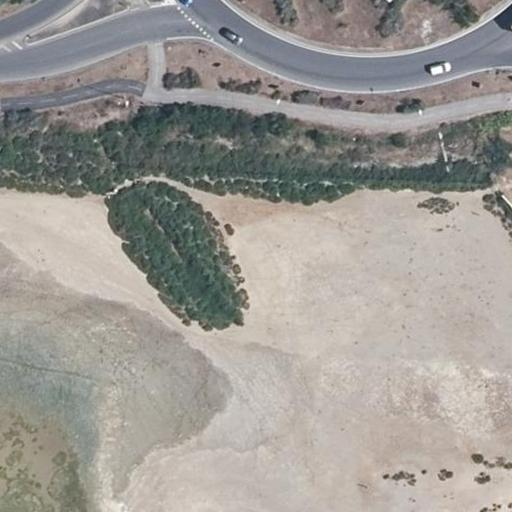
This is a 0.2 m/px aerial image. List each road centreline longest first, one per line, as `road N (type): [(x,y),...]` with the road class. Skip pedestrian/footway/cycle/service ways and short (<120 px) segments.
road 1 (primary): [(227,33),(290,67),(360,80),(430,71),(495,43)]
road 2 (primary): [(0,63),(151,23),(191,18),(227,33)]
